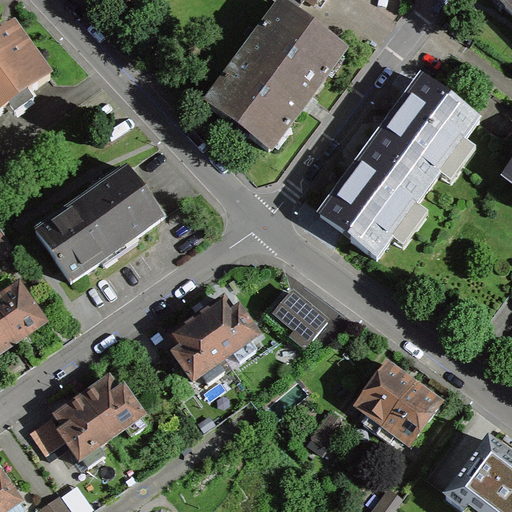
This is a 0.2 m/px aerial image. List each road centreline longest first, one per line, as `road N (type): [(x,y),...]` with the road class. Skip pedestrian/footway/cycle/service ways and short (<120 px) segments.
road 1 (residential): [(511,417),(255,222)]
road 2 (residential): [(0,403),(255,222)]
road 3 (residential): [(255,222),(442,0)]
road 4 (residential): [(255,222),(73,0)]
